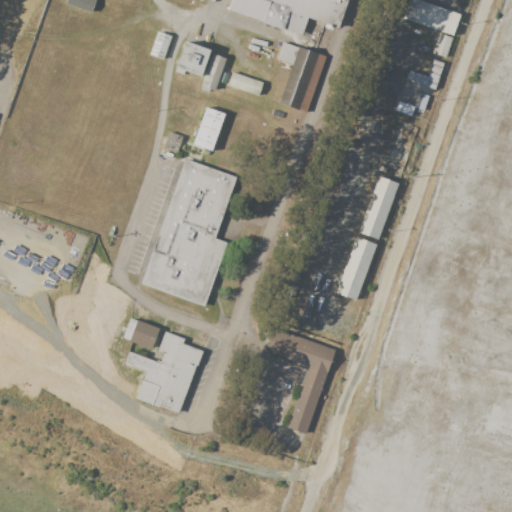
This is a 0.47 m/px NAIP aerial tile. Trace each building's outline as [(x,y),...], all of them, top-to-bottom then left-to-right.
[(65,3),(66,0),(95,0),(91,12),(65,3)] [(336,27),(345,0),(231,0),(228,10),(262,22),(262,24),(282,30),(283,28),(301,35),(306,20),(330,28),(331,25),(336,27)] [(399,17),(405,0),(418,0),(459,14),(452,36),(399,17)] [(157,30),(149,55),(163,59),(171,34),(157,30)] [(438,33),(451,38),(444,58),(431,53),(438,33)] [(252,34),(268,40),(267,45),(251,39),(252,34)] [(184,41),(175,68),(176,69),(175,73),(183,75),(184,71),(202,77),(210,50),(184,41)] [(291,64),(298,46),(282,41),(276,59),(291,64)] [(249,44),(259,47),(258,52),(247,49),(249,44)] [(326,56),(306,113),(278,103),(291,64),(298,46),(326,56)] [(226,58),(215,91),(210,89),(209,92),(201,89),(202,86),(200,85),(211,53),(226,58)] [(408,70),(405,79),(434,89),(443,63),(433,60),(427,77),(408,70)] [(227,85),(231,72),(263,83),(258,96),(227,85)] [(413,106),(418,93),(428,96),(422,110),(413,106)] [(397,101),(413,106),(409,116),(394,111),(397,101)] [(192,144),(206,106),(225,113),(212,151),(192,144)] [(168,131),(162,147),(176,152),(182,136),(168,131)] [(183,158),(140,284),(204,307),(226,243),(214,238),(236,177),(183,158)] [(379,165),(387,168),(385,173),(377,170),(379,165)] [(357,233),(378,176),(385,179),(386,176),(395,180),(394,182),(398,184),(377,240),(357,233)] [(323,241),(327,231),(331,232),(327,242),(323,241)] [(355,237),(341,272),(342,273),(335,293),(355,301),(377,243),(359,236),(358,238),(355,237)] [(122,338),(129,318),(136,321),(136,320),(158,328),(150,350),(128,342),(129,340),(122,338)] [(272,328),(335,350),(304,434),(286,427),(307,367),(263,351),(272,328)] [(201,351),(196,366),(195,365),(176,414),(135,398),(141,380),(142,380),(146,371),(125,363),(129,351),(154,361),(154,359),(160,361),(163,354),(157,351),(165,332),(184,339),(182,344),(201,351)]
